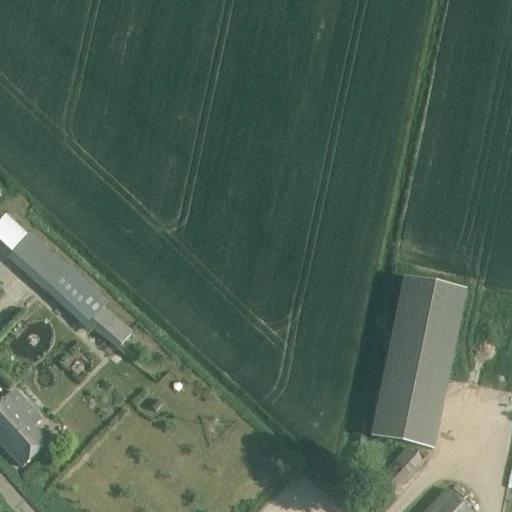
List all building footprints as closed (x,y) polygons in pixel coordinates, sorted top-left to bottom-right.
[(109,304),(31,234),(8,259),(86,331),(90,326),(118,351),(133,334),(105,309),(109,304)] [(404,281),(372,439),(433,451),(466,293),(404,281)] [(38,419),(15,394),(0,407),(0,443),(23,469),(48,446),(30,426),(38,419)] [(377,479),(392,492),(420,461),(406,447),(377,479)] [(469,511),(447,491),(427,511),(469,511)]
